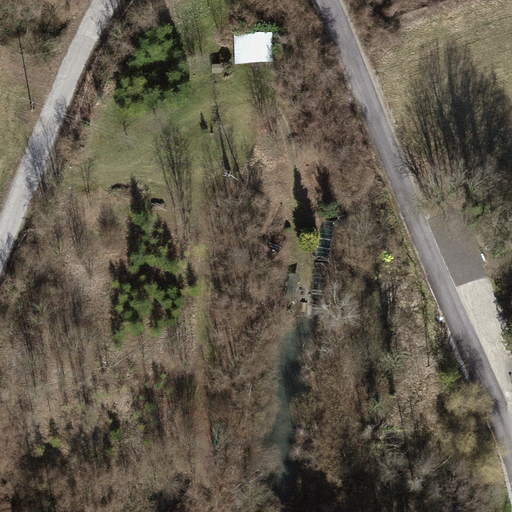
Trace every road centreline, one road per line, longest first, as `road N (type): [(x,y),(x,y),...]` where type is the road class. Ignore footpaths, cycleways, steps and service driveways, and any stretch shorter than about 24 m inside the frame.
road 1 (residential): [(327,0),(511,459)]
road 2 (residential): [(0,252),(88,34),(110,0)]
